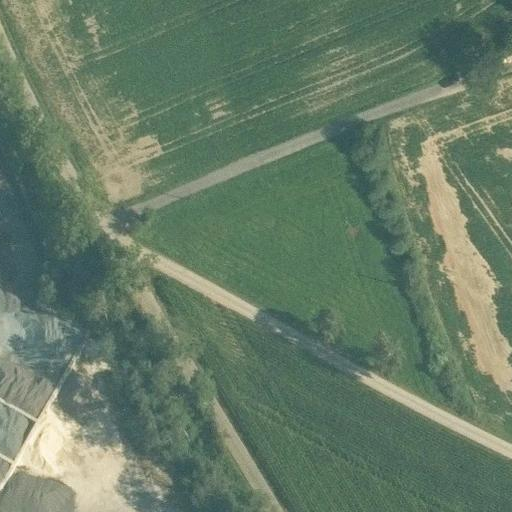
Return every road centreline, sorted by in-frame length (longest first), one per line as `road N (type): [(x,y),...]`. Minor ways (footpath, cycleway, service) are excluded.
road 1 (unclassified): [(275,511),(66,168),(0,38)]
road 2 (track): [(511,452),(154,259),(116,247)]
